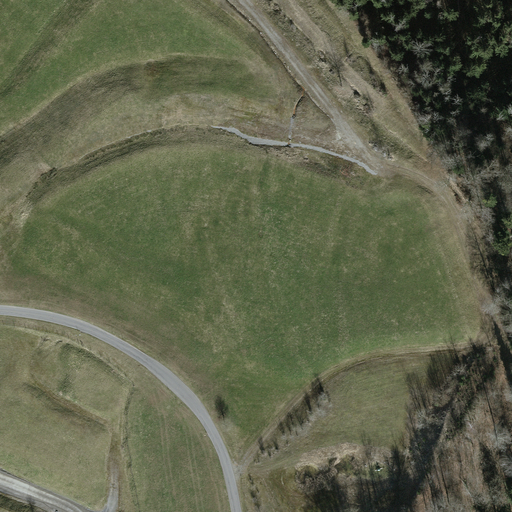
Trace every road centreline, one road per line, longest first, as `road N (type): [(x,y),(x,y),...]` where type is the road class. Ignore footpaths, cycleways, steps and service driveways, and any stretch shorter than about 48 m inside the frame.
road 1 (unclassified): [(0,313),(102,336),(164,375),(205,415),(237,511)]
road 2 (track): [(246,0),(375,164)]
